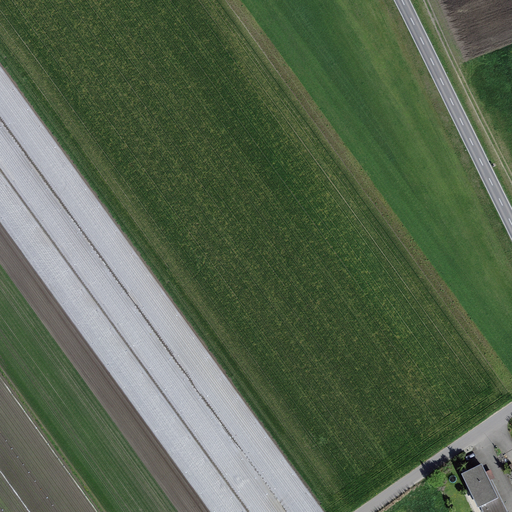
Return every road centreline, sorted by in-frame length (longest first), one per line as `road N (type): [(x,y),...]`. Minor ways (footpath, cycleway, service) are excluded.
road 1 (secondary): [(511,224),(401,0)]
road 2 (unclassified): [(366,511),(511,411)]
